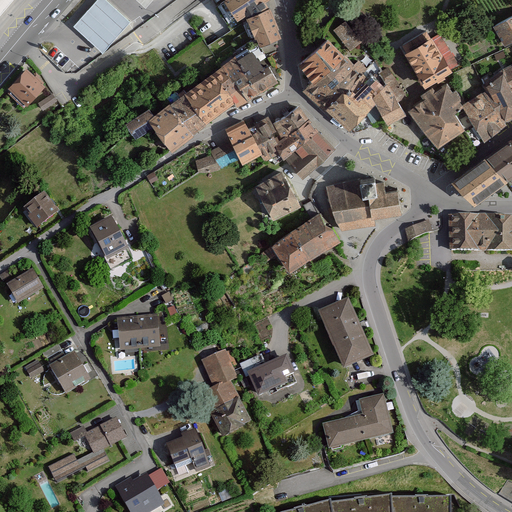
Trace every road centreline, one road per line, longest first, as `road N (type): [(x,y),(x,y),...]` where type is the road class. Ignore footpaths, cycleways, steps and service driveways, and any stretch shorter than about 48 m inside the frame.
road 1 (tertiary): [(432,193),(375,246),(367,273),(371,302),(416,428),(444,465),(501,511)]
road 2 (residential): [(29,248),(201,136),(297,93)]
road 3 (residential): [(29,248),(148,458)]
road 4 (tertiary): [(297,93),(343,137),(432,193)]
